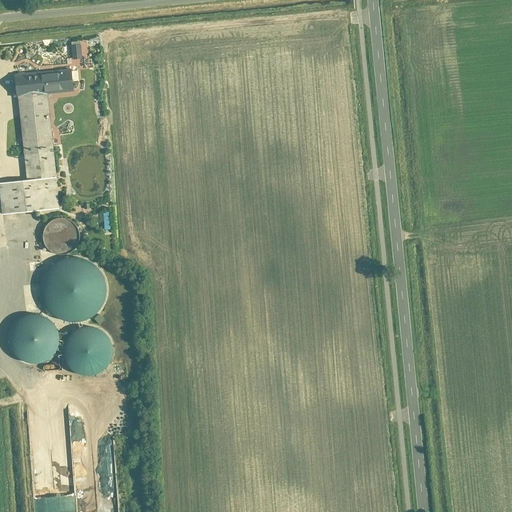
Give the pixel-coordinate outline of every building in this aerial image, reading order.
[(69,46),(70,61),(79,60),(78,46),(69,46)] [(0,186),(0,217),(57,211),(44,96),(71,93),(68,68),(11,74),(14,101),(16,101),(25,183),(0,186)] [(41,245),(44,251),(52,256),(64,256),(71,252),(76,245),(77,235),(74,228),(67,222),(56,220),(49,222),(42,230),(39,237),(41,245)] [(47,274),(43,284),(42,295),(43,302),(47,310),(53,316),(61,321),(71,324),(82,323),(92,319),(98,314),(103,306),(106,299),(106,286),(103,276),(98,269),(89,263),(79,260),(72,259),(61,262),(53,267),(47,274)] [(11,359),(20,365),(30,367),(41,365),(50,357),(54,347),(54,336),(51,329),(43,321),(29,317),(17,321),(8,329),(5,338),(6,350),(11,359)] [(66,370),(75,377),(84,378),(96,376),(105,368),(109,358),(109,347),(106,340),(97,332),(84,328),(72,332),(63,341),(60,349),(61,361),(66,370)]
